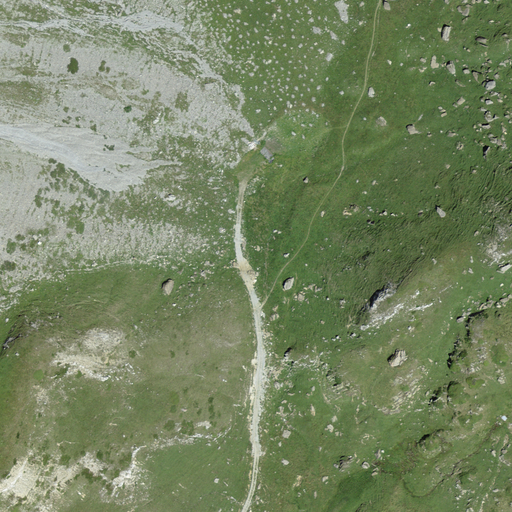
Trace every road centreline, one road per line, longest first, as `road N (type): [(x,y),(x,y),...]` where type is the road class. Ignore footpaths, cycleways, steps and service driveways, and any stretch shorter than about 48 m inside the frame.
road 1 (track): [(257,311),(258,470),(245,511)]
road 2 (track): [(257,311),(238,222),(246,169)]
